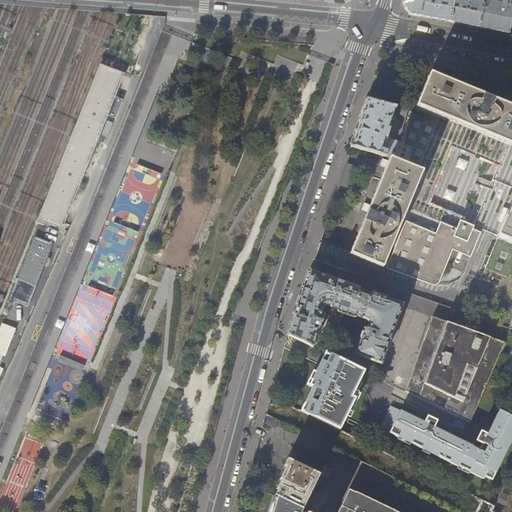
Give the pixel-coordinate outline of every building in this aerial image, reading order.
[(404,0),(403,3),(409,14),(426,17),(444,20),(449,21),(453,0),(404,0)] [(453,0),(449,21),(455,23),(462,24),(480,27),(485,0),(484,0),(453,0)] [(511,0),(500,0),(500,3),(485,0),(480,27),(484,28),(502,32),(509,33),(511,18),(511,17),(511,0)] [(131,2),(126,13),(141,14),(142,3),(131,2)] [(101,65),(38,220),(63,229),(65,223),(125,74),(101,65)] [(491,75),(479,73),(477,83),(497,87),(499,77),(491,75)] [(416,106),(511,145),(511,107),(429,74),(416,106)] [(350,146),(396,159),(400,142),(386,137),(390,122),(393,122),(394,118),(392,118),(395,107),(366,99),(363,109),(350,146)] [(400,116),(406,118),(409,110),(402,108),(400,116)] [(101,134),(107,137),(111,125),(106,123),(101,134)] [(249,140),(246,139),(231,174),(233,175),(249,140)] [(350,254),(435,286),(440,283),(454,249),(471,257),(481,232),(474,229),(474,226),(460,220),(456,228),(441,222),(436,233),(402,219),(422,172),(389,158),(382,177),(374,196),(367,212),(360,231),(351,251),(350,254)] [(511,329),(511,203),(507,216),(506,216),(497,237),(511,243),(511,329)] [(35,238),(10,300),(28,307),(53,245),(35,238)] [(358,293),(359,288),(308,270),(298,301),(287,334),(313,347),(324,314),(323,313),(322,311),(321,310),(322,308),(322,307),(324,306),(325,305),(327,305),(328,305),(337,308),(337,309),(337,311),(338,311),(352,316),(353,317),(354,316),(355,315),(366,319),(367,320),(368,321),(368,322),(368,324),(368,325),(367,326),(366,327),(365,327),(364,328),(362,332),(362,331),(354,354),(381,364),(402,303),(371,292),(369,297),(358,293)] [(405,391),(470,422),(488,381),(505,343),(432,317),(405,391)] [(2,322),(0,327),(0,353),(6,356),(16,327),(2,322)] [(305,401),(300,411),(339,430),(357,393),(353,392),(360,377),(363,372),(325,353),(322,357),(315,372),(308,385),(312,387),(305,401)] [(378,379),(385,382),(389,372),(381,369),(378,379)] [(472,446),(432,427),(431,427),(424,423),(400,411),(390,432),(483,479),(484,476),(491,479),(511,437),(511,415),(499,409),(487,434),(487,435),(483,442),(478,451),(471,447),(472,446)] [(373,426),(375,427),(382,413),(377,411),(373,418),(376,419),(373,426)] [(277,490),(274,496),(302,509),(319,475),(287,459),(283,466),(287,467),(284,473),(282,472),(279,479),(281,480),(279,483),(276,489),(277,490)] [(397,511),(355,491),(355,492),(349,489),(337,511),(397,511)] [(268,511),(274,496),(272,495),(266,511),(268,511)] [(307,511),(300,511),(302,509),(274,496),(268,511),(307,511)]
